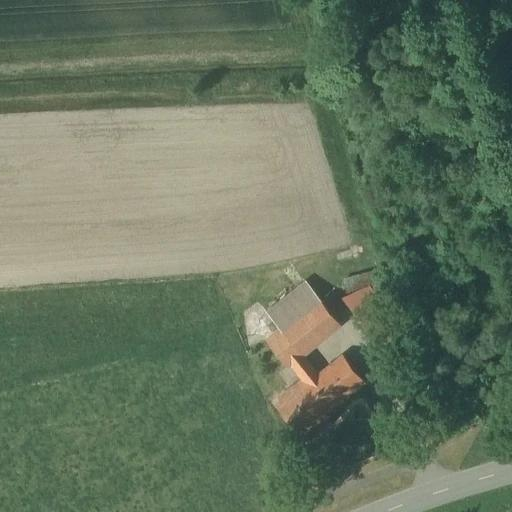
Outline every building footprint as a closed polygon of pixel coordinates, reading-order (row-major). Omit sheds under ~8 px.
[(374,273),(344,281),(348,296),(378,288),(374,273)] [(307,282),(269,313),(281,328),(268,339),(290,366),(292,364),(304,355),(341,325),(307,282)] [(380,311),(364,323),(378,342),(395,329),(380,311)] [(309,426),(319,418),(365,381),(344,354),(320,373),(304,355),(292,364),(300,374),(299,374),(307,383),(294,393),(287,399),(309,426)] [(287,399),(294,393),(291,389),(281,397),(284,402),(280,405),(303,434),(319,420),(319,418),(309,426),(287,399)]
